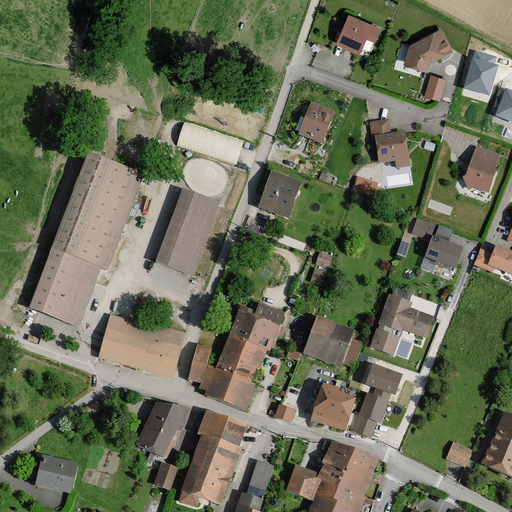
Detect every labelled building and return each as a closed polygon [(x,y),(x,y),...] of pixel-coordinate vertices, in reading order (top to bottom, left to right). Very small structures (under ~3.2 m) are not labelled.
[(379,29),(350,17),(340,42),(353,48),(368,54),(379,29)] [(451,49),(442,30),(413,45),(407,62),(427,68),(431,58),(433,58),(451,49)] [(495,58),(476,52),(466,87),(489,94),(497,66),(493,65),(495,58)] [(446,80),(433,76),(428,94),(440,98),(446,80)] [(511,92),(507,90),(497,114),(511,120),(511,92)] [(332,115),(314,108),(303,134),(307,136),(321,142),(332,115)] [(390,136),(388,120),(371,122),(373,139),(377,138),(380,161),(396,159),(407,157),(404,134),(390,136)] [(186,122),(179,145),(239,163),(246,141),(186,122)] [(498,156),(477,149),(475,155),(496,163),(498,156)] [(496,163),(475,155),(472,164),(473,165),(469,177),(465,179),(469,189),(474,187),(487,192),(494,172),(493,171),(496,163)] [(107,272),(135,197),(142,177),(107,164),(89,157),(77,189),(31,309),(78,327),(96,281),(101,269),(107,272)] [(407,157),(396,159),(397,166),(408,165),(407,157)] [(277,213),(287,216),(298,185),(274,177),(266,200),(264,206),(278,211),(277,213)] [(375,187),(359,182),(357,189),(372,195),(375,187)] [(183,192),(157,264),(192,277),(218,205),(183,192)] [(428,240),(432,229),(418,223),(414,234),(428,240)] [(434,242),(448,247),(453,233),(439,228),(434,242)] [(406,260),(411,244),(410,244),(410,245),(403,243),(403,241),(397,257),(406,260)] [(434,242),(427,259),(437,262),(435,267),(453,274),(461,252),(448,247),(434,242)] [(492,273),(494,269),(511,276),(511,255),(496,249),(493,257),(480,252),(474,266),(492,273)] [(330,257),(321,253),(316,264),(326,268),(330,257)] [(324,286),(330,271),(318,266),(313,281),(324,286)] [(396,290),(392,301),(406,306),(410,295),(396,290)] [(406,306),(392,301),(391,301),(381,329),(391,333),(393,327),(400,330),(401,327),(425,335),(430,320),(406,312),(408,307),(406,306)] [(259,306),(255,318),(278,327),(283,315),(259,306)] [(231,337),(263,350),(266,351),(275,328),(278,329),(278,327),(255,318),(251,317),(240,313),(231,337)] [(110,329),(180,349),(184,336),(151,326),(151,329),(113,319),(110,329)] [(342,365),(342,364),(350,343),(352,338),(354,339),(356,335),(317,321),(304,354),(305,355),(307,352),(309,353),(316,356),(326,359),(337,363),(342,365)] [(389,338),(396,341),(400,330),(393,327),(391,333),(389,338)] [(180,349),(110,329),(103,354),(132,363),(167,372),(173,375),(174,371),(180,349)] [(389,338),(391,333),(381,329),(374,349),(392,355),(396,341),(389,338)] [(231,337),(217,371),(246,382),(251,369),(255,370),(263,350),(231,337)] [(299,352),(303,341),(298,339),(294,351),(290,349),(288,357),(298,361),(301,354),(299,352)] [(361,347),(350,343),(342,364),(353,368),(361,347)] [(192,376),(204,380),(208,367),(211,352),(198,348),(190,381),(191,381),(192,376)] [(201,387),(208,391),(217,371),(208,367),(204,380),(201,387)] [(294,373),(281,368),(272,392),(285,397),(294,373)] [(400,380),(373,370),(367,386),(377,390),(390,395),(394,396),(400,380)] [(250,383),(246,382),(217,371),(208,391),(206,396),(224,403),(241,410),(250,383)] [(324,386),(311,423),(345,434),(355,404),(338,399),(340,392),(324,386)] [(390,395),(377,390),(375,396),(387,401),(390,395)] [(387,404),(369,397),(362,418),(377,423),(381,424),(387,404)] [(90,405),(94,411),(100,407),(97,401),(90,405)] [(138,446),(151,452),(173,408),(158,406),(138,446)] [(282,407),(280,407),(276,417),(290,422),(293,411),(282,407)] [(188,411),(173,408),(151,452),(165,459),(170,449),(178,432),(180,433),(188,411)] [(198,435),(204,437),(238,449),(245,427),(206,413),(198,435)] [(511,417),(507,416),(485,465),(511,477),(511,417)] [(377,423),(362,418),(357,434),(371,439),(377,423)] [(227,479),(238,449),(204,437),(190,478),(208,485),(222,490),(227,479)] [(325,442),(323,451),(329,453),(332,444),(325,442)] [(319,496),(335,502),(341,488),(349,467),(343,465),(349,450),(337,446),(332,455),(320,479),(325,481),(319,496)] [(463,467),(469,452),(455,446),(448,461),(463,467)] [(349,467),(341,488),(359,496),(370,468),(374,460),(349,450),(343,465),(349,467)] [(45,460),(40,481),(49,483),(48,487),(69,492),(75,467),(45,460)] [(256,469),(272,474),(274,468),(259,463),(256,469)] [(176,470),(163,466),(156,486),(169,491),(176,470)] [(248,496),(263,501),(268,486),(272,474),(256,469),(248,496)] [(325,481),(320,479),(298,471),(296,471),(288,492),(311,501),(314,493),(319,496),(325,481)] [(197,497),(203,499),(208,485),(190,478),(189,478),(181,501),(196,507),(197,502),(195,501),(197,497)] [(222,490),(208,485),(203,499),(220,505),(225,494),(221,492),(222,490)] [(335,502),(356,511),(363,497),(359,496),(341,488),(335,502)] [(244,495),(239,508),(252,511),(259,511),(263,501),(248,496),(244,495)] [(312,511),(355,511),(356,511),(335,502),(319,496),(312,511)]
